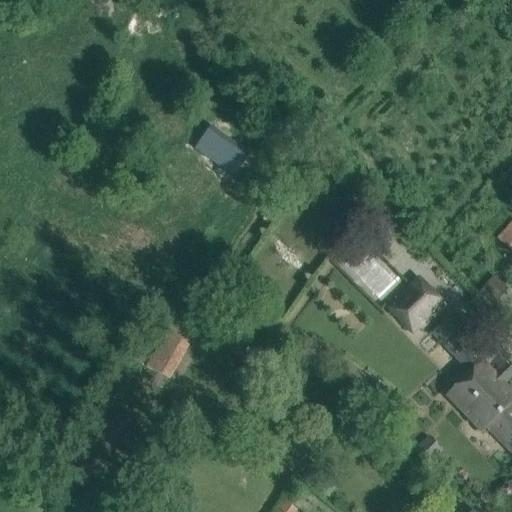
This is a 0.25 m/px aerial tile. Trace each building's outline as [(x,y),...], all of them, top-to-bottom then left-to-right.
[(497,238),(511,251),(511,222),(502,234),(498,230),(495,234),(498,237),(497,238)] [(328,246),(338,256),(349,246),(339,236),(328,246)] [(476,296),(490,308),(507,288),(494,276),(476,296)] [(387,309),(415,337),(448,306),(419,277),(387,309)] [(450,318),(431,336),(470,377),(448,399),(471,420),(482,433),(488,428),(511,452),(511,392),(504,385),(511,376),(511,369),(506,363),(494,375),(482,364),(488,358),(450,318)] [(148,364),(172,378),(190,345),(166,331),(148,364)] [(357,396),(378,410),(391,392),(367,376),(367,377),(348,364),(338,380),(358,394),(357,396)] [(436,478),(443,470),(433,460),(440,452),(428,440),(415,453),(428,465),(425,468),(436,478)]
